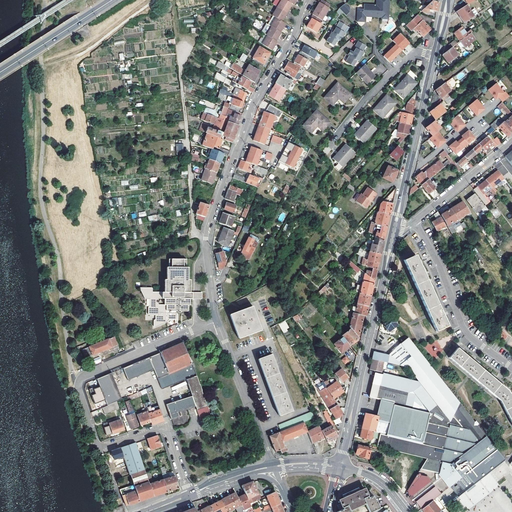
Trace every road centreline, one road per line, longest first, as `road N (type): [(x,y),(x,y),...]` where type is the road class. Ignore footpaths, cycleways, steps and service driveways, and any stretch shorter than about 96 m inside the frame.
road 1 (residential): [(216,320),(206,230),(252,105),(309,0)]
road 2 (tertiary): [(340,467),(394,230)]
road 3 (residential): [(198,328),(79,379),(99,446)]
road 4 (residential): [(511,367),(464,331),(414,221)]
road 5 (tertiary): [(397,221),(434,56)]
road 6 (residential): [(216,320),(273,466)]
road 7 (residential): [(188,495),(165,430),(99,446)]
road 8 (residential): [(335,137),(413,52),(434,56)]
road 9 (secondary): [(111,0),(0,73)]
road 10 (residential): [(414,221),(511,141)]
